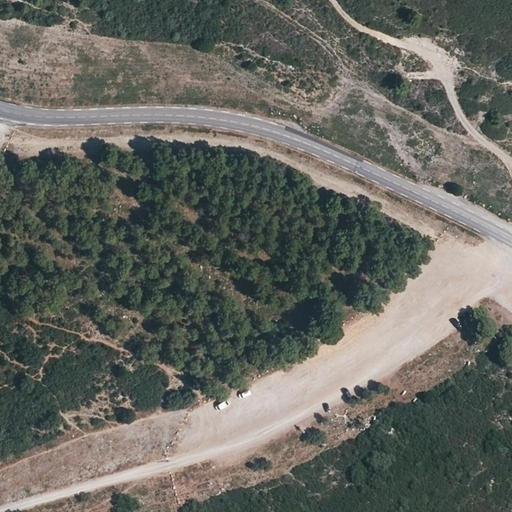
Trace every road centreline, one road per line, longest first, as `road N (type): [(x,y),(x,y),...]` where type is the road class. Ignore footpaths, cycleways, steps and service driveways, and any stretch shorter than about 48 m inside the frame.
road 1 (secondary): [(511,240),(312,145),(251,125),(0,109)]
road 2 (track): [(483,265),(415,221),(272,164),(203,147),(0,144)]
road 3 (track): [(201,458),(393,357),(457,301),(483,265),(511,250)]
road 4 (track): [(3,511),(201,458)]
